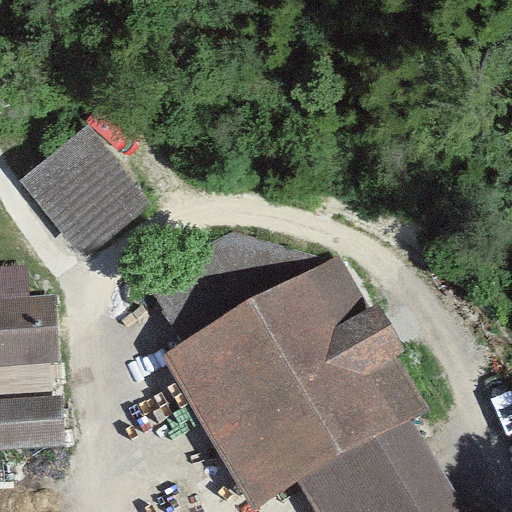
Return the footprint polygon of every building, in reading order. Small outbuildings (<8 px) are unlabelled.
[(86,245),(149,196),(90,121),(27,171),(86,245)] [(296,479),(315,511),(448,511),(401,426),(419,418),(385,362),(392,357),(365,307),(357,312),(326,260),(300,275),(266,222),(152,289),(180,341),(161,352),(252,510),(296,479)] [(0,370),(59,367),(55,298),(0,301),(0,370)] [(0,400),(61,396),(59,367),(0,370),(0,400)] [(0,400),(0,453),(4,453),(65,449),(61,396),(0,400)]
